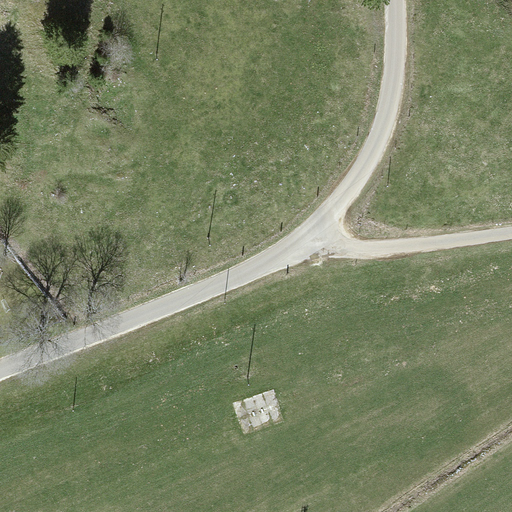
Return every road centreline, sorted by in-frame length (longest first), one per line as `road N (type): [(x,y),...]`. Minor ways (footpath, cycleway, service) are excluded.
road 1 (unclassified): [(0,369),(244,272),(303,236)]
road 2 (unclassified): [(303,236),(354,180),(383,127),(396,0)]
road 3 (unclassified): [(303,236),(382,249),(511,231)]
